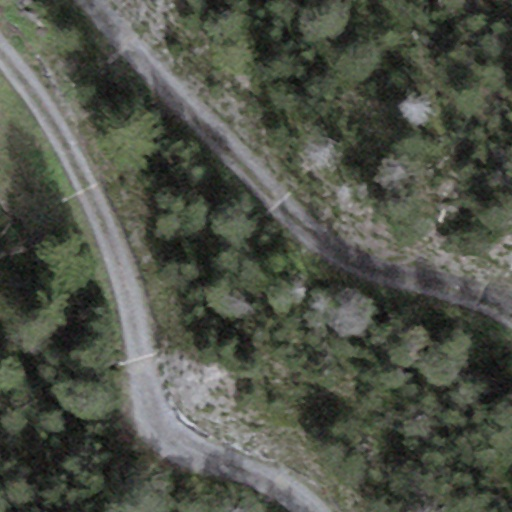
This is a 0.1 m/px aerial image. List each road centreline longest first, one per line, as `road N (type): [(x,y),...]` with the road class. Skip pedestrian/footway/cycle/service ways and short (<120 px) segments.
road 1 (track): [(0,50),(68,147),(121,270),(160,409),(266,469),(299,511)]
road 2 (track): [(511,346),(292,218),(86,0)]
